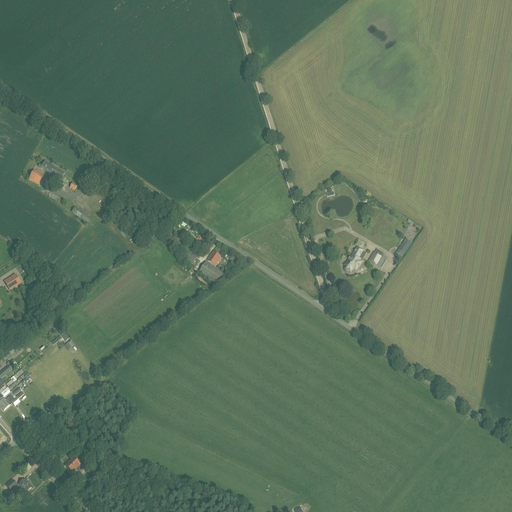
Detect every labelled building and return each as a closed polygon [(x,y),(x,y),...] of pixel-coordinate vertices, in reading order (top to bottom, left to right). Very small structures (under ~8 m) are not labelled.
[(65,173),(45,161),(42,166),(39,164),(38,167),(40,169),(40,168),(60,180),(65,173)] [(34,170),(28,179),(38,185),(43,175),(34,170)] [(115,197),(118,193),(119,192),(107,181),(106,182),(102,186),(115,197)] [(90,218),(75,207),(71,212),(82,220),(81,222),(85,225),(90,218)] [(189,252),(193,248),(185,241),(181,245),(171,236),(166,241),(191,264),(197,259),(189,252)] [(404,245),(402,244),(398,250),(405,254),(413,243),(408,239),(404,245)] [(363,251),(357,247),(351,259),(349,260),(344,266),(345,267),(345,268),(345,269),(345,270),(346,271),(347,271),(348,271),(349,271),(350,272),(353,269),(355,271),(360,266),(363,261),(360,260),(361,259),(359,258),(363,251)] [(207,261),(215,266),(221,257),(213,252),(207,261)] [(376,266),(381,257),(374,253),(369,262),(376,266)] [(224,274),(206,262),(199,272),(215,283),(224,274)] [(21,283),(15,275),(4,282),(10,290),(21,283)] [(61,338),(60,336),(53,342),(52,343),(53,345),(54,344),(61,338)] [(68,350),(74,345),(71,341),(65,346),(68,350)] [(7,360),(7,359),(17,351),(15,349),(10,353),(3,359),(5,362),(7,360)] [(14,383),(7,389),(0,395),(0,394),(0,400),(3,398),(2,396),(9,390),(15,385),(14,383)] [(0,406),(1,407),(13,397),(11,395),(5,400),(4,399),(0,402),(0,406)] [(12,404),(11,402),(14,399),(13,397),(1,407),(4,411),(12,404)] [(38,421),(44,416),(41,412),(34,417),(38,421)] [(80,465),(73,457),(64,465),(72,473),(80,465)] [(86,462),(82,466),(86,471),(90,467),(86,462)] [(25,479),(19,485),(26,493),(32,487),(25,479)] [(11,492),(16,487),(18,486),(12,480),(5,485),(11,492)]
